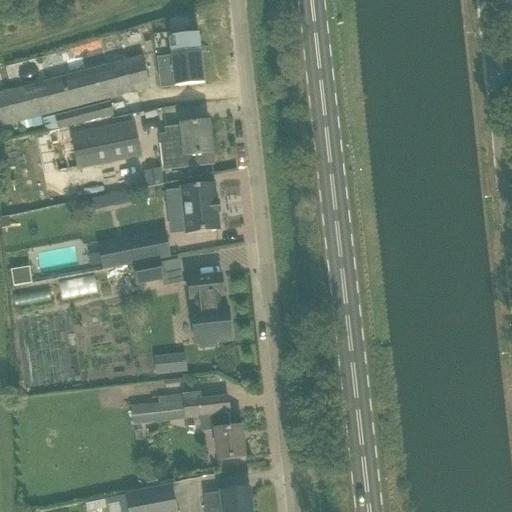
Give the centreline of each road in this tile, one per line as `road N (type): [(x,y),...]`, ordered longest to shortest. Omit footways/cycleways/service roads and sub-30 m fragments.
road 1 (primary): [(368,511),(311,0)]
road 2 (unclassified): [(293,511),(238,0)]
road 3 (unclassified): [(511,240),(487,0)]
road 4 (track): [(142,0),(0,48)]
